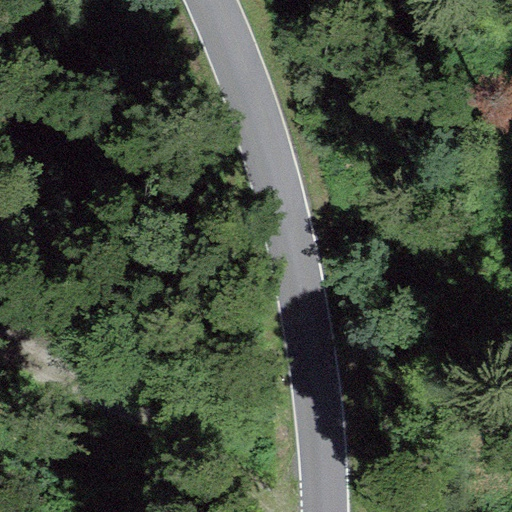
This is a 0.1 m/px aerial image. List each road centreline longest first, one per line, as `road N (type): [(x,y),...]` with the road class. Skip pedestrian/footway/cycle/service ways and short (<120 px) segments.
road 1 (tertiary): [(329,511),(311,335),(275,186),(210,0)]
road 2 (track): [(0,337),(330,499)]
